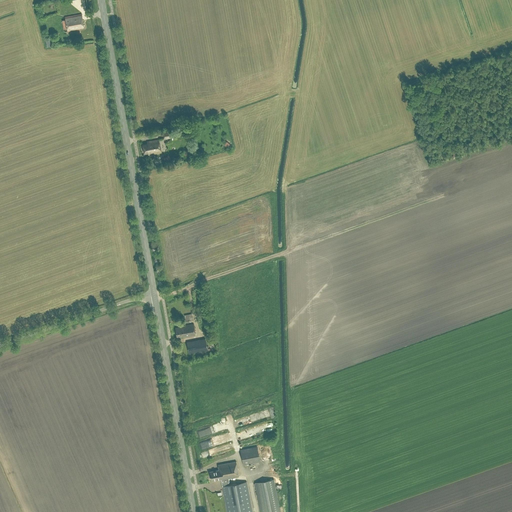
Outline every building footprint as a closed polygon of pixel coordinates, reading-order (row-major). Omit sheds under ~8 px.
[(84,27),(82,14),(65,17),(68,31),(80,29),(79,28),(84,27)] [(161,152),(159,139),(148,141),(148,143),(143,144),(144,153),(154,151),(154,153),(161,152)] [(196,335),(194,324),(175,327),(177,337),(186,335),(187,337),(196,335)] [(208,351),(205,338),(187,342),(189,354),(208,351)] [(202,442),(203,449),(210,448),(209,445),(213,445),(212,441),(202,442)] [(260,462),(257,446),(240,449),(243,465),(260,462)] [(239,476),(236,461),(218,465),(219,469),(210,471),(211,480),(220,478),(220,479),(221,479),(226,511),(252,511),(246,481),(229,485),(228,482),(229,482),(228,478),(239,476)] [(280,511),(274,479),(255,482),(260,511),(280,511)]
